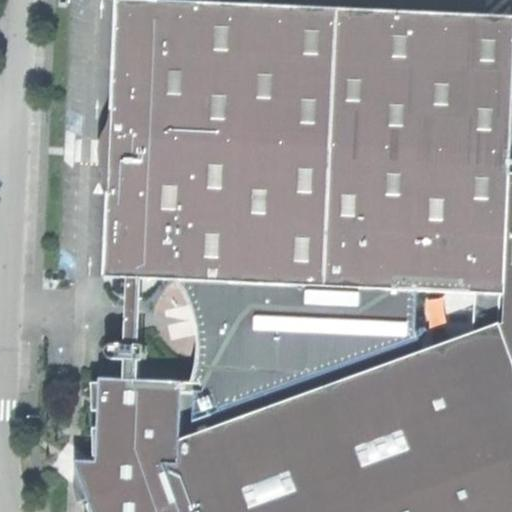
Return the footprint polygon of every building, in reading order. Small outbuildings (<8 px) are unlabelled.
[(340,8),(155,0),(118,0),(115,137),(105,137),(105,160),(114,160),(113,192),(109,274),(189,278),(330,284),(340,8)] [(511,152),(511,13),(340,8),(330,284),(506,291),(511,169),(511,152)] [(511,169),(506,291),(505,317),(477,329),(511,369),(511,169)] [(505,317),(506,291),(330,284),(189,278),(205,304),(212,371),(197,380),(105,376),(101,457),(81,486),(95,496),(100,511),(511,511),(511,369),(477,329),(505,317)] [(110,355),(154,356),(155,341),(111,340),(110,355)]
